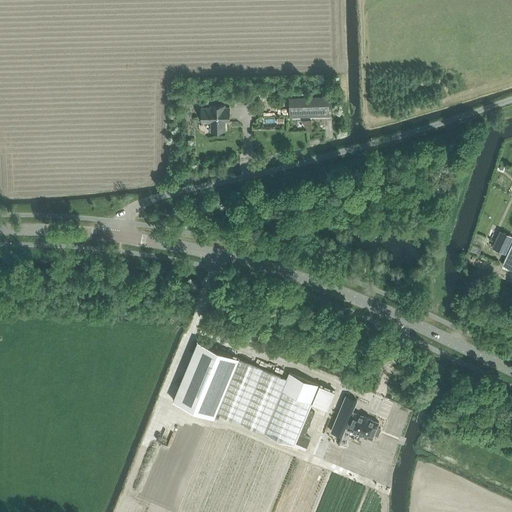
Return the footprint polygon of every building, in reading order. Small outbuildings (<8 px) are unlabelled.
[(290,98),(291,117),(331,116),(330,96),(290,98)] [(201,122),(210,122),(210,130),(215,130),(215,131),(216,132),(217,133),(218,133),(219,133),(220,133),(220,132),(221,131),(221,130),(225,130),(225,122),(229,122),(229,107),(225,107),(224,105),(210,105),(210,107),(201,108),(201,122)] [(505,252),(507,247),(494,242),(492,246),(505,252)] [(217,412),(265,432),(295,444),(312,403),(319,385),(320,384),(289,372),(287,378),(197,341),(173,400),(215,417),(217,412)] [(335,391),(319,385),(312,403),(327,409),(335,391)] [(352,411),(357,400),(346,395),(330,431),(341,435),(345,428),(372,440),(374,435),(378,437),(381,429),(377,428),(379,423),(352,411)] [(311,450),(340,463),(345,450),(317,438),(311,450)]
